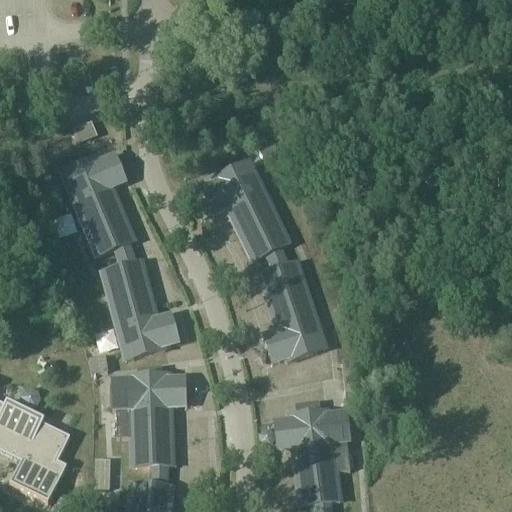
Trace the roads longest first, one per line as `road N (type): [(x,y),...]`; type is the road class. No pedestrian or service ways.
road 1 (residential): [(241,511),(241,413),(149,150),(149,30)]
road 2 (residential): [(149,30),(511,0)]
